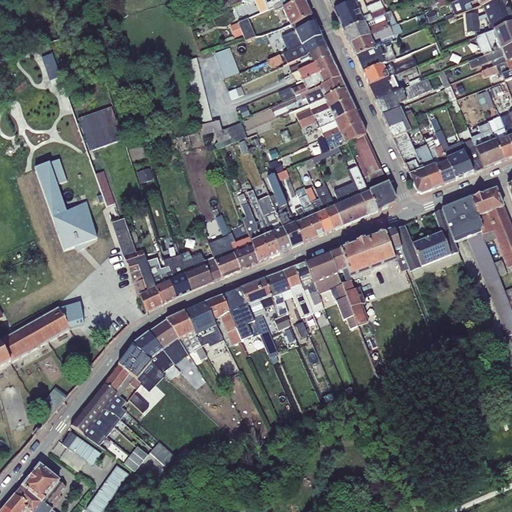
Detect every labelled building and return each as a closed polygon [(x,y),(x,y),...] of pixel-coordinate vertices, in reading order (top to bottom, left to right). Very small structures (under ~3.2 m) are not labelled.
[(242,1),(241,0),(231,0),(224,3),(226,9),(242,1)] [(300,0),(241,0),(242,1),(251,5),(253,0),(260,14),(273,8),(280,5),(282,9),(300,0)] [(311,17),(303,0),(300,0),(282,9),(280,5),(273,8),(275,11),(281,8),(290,27),(292,26),(311,17)] [(328,0),(343,32),(386,13),(380,1),(366,7),(362,0),(328,0)] [(440,8),(436,0),(434,0),(427,3),(431,12),(440,8)] [(483,6),(497,0),(460,0),(450,4),(454,14),(446,18),(447,20),(473,10),(470,3),(477,0),(480,7),(483,6)] [(492,32),(511,24),(511,19),(508,9),(507,10),(505,7),(506,6),(506,5),(504,0),(497,0),(483,6),(486,15),(487,19),(492,32)] [(391,11),(386,13),(343,32),(349,45),(390,28),(397,26),(391,11)] [(434,12),(426,15),(429,24),(437,21),(434,12)] [(487,19),(486,15),(478,18),(478,14),(465,16),(466,34),(480,32),(479,22),(487,19)] [(424,15),(416,18),(421,28),(428,25),(424,15)] [(321,37),(311,17),(292,26),(295,32),(281,39),(288,53),(321,37)] [(248,19),(238,23),(243,36),(245,41),(255,37),(248,19)] [(243,36),(238,23),(230,27),(235,39),(243,36)] [(484,57),(511,45),(511,24),(492,32),(476,39),(477,40),(476,41),(481,55),(483,55),(484,57)] [(390,28),(394,37),(403,32),(399,25),(397,26),(390,28)] [(394,37),(390,28),(349,45),(355,58),(389,44),(392,43),(391,38),(394,37)] [(325,47),(321,37),(288,53),(284,55),(288,64),(299,59),(325,47)] [(395,59),(389,44),(355,58),(363,74),(391,61),(395,59)] [(493,68),(511,60),(511,45),(484,57),(468,63),(471,70),(491,62),(493,68)] [(330,57),(325,47),(299,59),(301,64),(289,69),(291,75),(292,75),(330,57)] [(230,48),(215,54),(224,79),(240,73),(230,48)] [(53,55),(42,59),(50,83),(62,79),(53,55)] [(281,56),(268,62),(271,69),(284,64),(281,56)] [(335,68),(330,57),(292,75),(296,85),(303,82),(335,68)] [(197,59),(184,62),(199,127),(200,127),(201,132),(202,137),(214,134),(222,131),(219,120),(212,122),(197,59)] [(391,61),(363,74),(368,87),(396,75),(417,66),(414,60),(394,69),(391,61)] [(511,79),(511,60),(493,68),(480,73),(481,77),(483,76),(484,79),(498,73),(502,83),(511,79)] [(339,78),(335,68),(303,82),(304,85),(292,90),(291,88),(279,94),(283,102),(295,96),(296,98),(339,78)] [(444,72),(438,75),(445,90),(450,87),(447,80),(445,76),(444,72)] [(368,87),(375,102),(402,90),(396,75),(368,87)] [(345,90),(339,78),(296,98),(297,101),(302,99),(302,101),(306,99),(309,106),(345,90)] [(375,102),(382,116),(400,108),(398,105),(432,90),(427,79),(421,82),(410,87),(402,90),(375,102)] [(419,79),(408,83),(410,87),(421,82),(419,79)] [(462,85),(456,88),(460,97),(466,94),(462,85)] [(241,87),(229,92),(232,100),(244,95),(241,87)] [(450,87),(445,90),(451,104),(456,102),(450,87)] [(350,100),(345,90),(309,106),(310,110),(296,117),(299,123),(350,100)] [(488,92),(477,96),(483,112),(495,108),(488,92)] [(355,113),(350,100),(299,123),(302,129),(316,123),(319,129),(355,113)] [(247,107),(239,110),(243,120),(251,117),(247,107)] [(382,116),(392,139),(409,133),(410,132),(418,129),(410,111),(405,113),(402,107),(400,108),(382,116)] [(112,108),(78,119),(90,152),(123,141),(112,108)] [(504,162),(511,158),(511,149),(499,119),(496,110),(493,111),(496,118),(488,122),(488,124),(504,162)] [(361,124),(355,113),(319,129),(324,140),(361,124)] [(511,113),(499,119),(511,149),(511,113)] [(465,178),(484,170),(472,141),(464,144),(463,143),(448,149),(436,119),(431,122),(436,135),(455,181),(465,177),(465,178)] [(241,123),(222,131),(214,134),(218,144),(215,145),(217,151),(247,138),(241,123)] [(366,136),(361,124),(324,140),(318,142),(323,154),(339,147),(351,142),(366,136)] [(484,170),(504,162),(488,124),(478,128),(480,134),(471,138),(472,141),(484,170)] [(392,139),(396,147),(412,140),(409,133),(392,139)] [(444,186),(455,181),(436,135),(423,140),(426,145),(444,186)] [(387,182),(366,136),(351,142),(357,156),(355,158),(358,167),(364,178),(369,176),(374,188),(387,182)] [(419,159),(416,150),(412,140),(396,147),(405,166),(419,159)] [(432,190),(444,186),(426,145),(416,150),(419,159),(432,190)] [(339,147),(323,154),(321,155),(323,160),(341,153),(339,147)] [(276,149),(269,152),(271,160),(279,157),(276,149)] [(323,160),(321,155),(313,159),(315,164),(323,160)] [(315,164),(313,159),(304,163),(307,171),(316,167),(315,164)] [(419,159),(405,166),(417,193),(421,195),(432,190),(419,159)] [(60,161),(35,169),(64,253),(75,249),(78,254),(98,241),(87,204),(67,213),(58,185),(67,182),(60,161)] [(275,161),(269,164),(274,175),(280,172),(275,161)] [(364,178),(358,167),(349,171),(354,183),(368,216),(378,212),(369,190),(364,178)] [(150,169),(137,172),(140,184),(153,181),(150,169)] [(286,171),(274,175),(277,183),(289,177),(286,171)] [(104,172),(94,175),(106,206),(115,203),(104,172)] [(303,245),(292,218),(277,183),(274,175),(267,178),(274,196),(269,198),(291,250),(303,245)] [(374,188),(369,190),(378,212),(394,205),(396,201),(387,182),(374,188)] [(368,216),(354,183),(333,192),(339,205),(333,207),(342,228),(368,216)] [(342,228),(333,207),(324,186),(316,190),(320,199),(333,232),(342,228)] [(324,235),(305,191),(304,188),(295,192),(302,207),(316,239),(324,235)] [(333,232),(320,199),(316,201),(311,188),(305,191),(324,235),(333,232)] [(269,260),(280,255),(258,203),(253,191),(246,194),(259,222),(255,223),(269,260)] [(494,191),(471,199),(482,230),(480,230),(481,234),(485,244),(496,240),(508,269),(511,267),(511,227),(504,206),(502,206),(497,192),(494,191)] [(258,264),(269,260),(255,223),(243,194),(238,197),(246,218),(242,220),(249,238),(258,264)] [(280,255),(291,250),(269,198),(258,203),(280,255)] [(450,208),(442,211),(454,244),(463,240),(468,239),(481,234),(480,230),(482,230),(471,199),(450,208)] [(139,201),(131,204),(133,212),(141,209),(139,201)] [(316,239),(302,207),(295,210),(297,216),(292,218),(303,245),(316,239)] [(412,246),(404,227),(395,231),(410,270),(411,272),(458,254),(454,244),(442,211),(434,214),(441,235),(412,246)] [(221,216),(214,219),(222,240),(228,237),(228,235),(229,235),(221,216)] [(146,314),(162,306),(152,280),(146,264),(142,251),(136,253),(124,219),(112,224),(137,297),(140,296),(146,314)] [(394,230),(384,234),(395,263),(397,262),(401,274),(410,270),(395,231),(394,230)] [(240,272),(258,264),(249,238),(235,243),(231,234),(230,235),(229,235),(228,235),(228,237),(233,253),(240,272)] [(340,250),(351,280),(395,263),(384,234),(340,250)] [(485,244),(481,234),(468,239),(507,337),(509,336),(511,335),(511,311),(504,292),(498,278),(485,244)] [(233,253),(228,237),(222,240),(208,245),(213,258),(222,279),(240,272),(233,253)] [(340,250),(329,254),(337,275),(342,273),(346,284),(341,286),(345,294),(355,290),(351,280),(340,250)] [(222,279),(213,258),(204,262),(201,255),(192,259),(189,252),(179,256),(184,272),(192,292),(222,279)] [(329,254),(305,264),(318,296),(330,291),(332,294),(334,300),(337,302),(344,322),(347,321),(350,330),(358,328),(345,294),(341,286),(337,275),(329,254)] [(461,262),(458,254),(411,272),(414,281),(461,262)] [(176,298),(192,292),(184,272),(179,256),(163,262),(164,265),(166,269),(168,274),(167,274),(176,298)] [(164,276),(162,271),(162,270),(161,271),(157,260),(146,264),(152,280),(159,276),(160,278),(164,276)] [(494,264),(498,278),(507,274),(501,261),(494,264)] [(305,264),(294,268),(313,314),(324,310),(318,296),(305,264)] [(294,268),(283,273),(290,291),(294,299),(302,319),(313,314),(294,268)] [(168,274),(166,269),(162,271),(164,276),(160,278),(159,276),(152,280),(162,306),(176,298),(167,274),(168,274)] [(283,273),(264,280),(275,306),(278,314),(276,314),(278,319),(275,320),(279,331),(290,327),(286,316),(288,315),(284,303),(281,294),(290,291),(283,273)] [(264,280),(240,289),(260,335),(272,364),(275,363),(273,358),(279,356),(262,317),(266,315),(264,310),(275,306),(264,280)] [(360,288),(355,290),(361,306),(366,304),(360,288)] [(240,289),(222,297),(241,343),(251,338),(251,339),(260,335),(240,289)] [(361,306),(355,290),(345,294),(358,328),(368,323),(361,306)] [(281,294),(284,303),(294,299),(290,291),(281,294)] [(222,297),(205,304),(214,321),(220,318),(232,346),(241,343),(222,297)] [(0,370),(11,364),(69,331),(70,330),(84,327),(80,303),(57,309),(0,341),(0,370)] [(205,304),(184,313),(202,347),(208,344),(210,348),(223,341),(214,321),(205,304)] [(184,313),(166,322),(188,355),(195,351),(201,361),(207,358),(202,347),(184,313)] [(166,322),(148,334),(163,352),(175,366),(188,355),(166,322)] [(302,323),(295,325),(301,339),(308,336),(302,323)] [(148,334),(132,346),(149,362),(163,352),(148,334)] [(511,344),(509,336),(507,337),(493,342),(511,379),(511,344)] [(132,346),(118,365),(142,384),(141,386),(149,394),(166,377),(149,362),(132,346)] [(118,365),(103,385),(120,398),(129,385),(137,391),(141,386),(142,384),(118,365)] [(103,385),(94,397),(121,419),(126,412),(121,408),(126,403),(120,398),(103,385)] [(49,418),(66,397),(55,388),(38,409),(49,418)] [(345,392),(337,395),(342,405),(349,402),(345,392)] [(332,394),(323,397),(325,404),(334,400),(332,394)] [(134,396),(129,400),(141,412),(146,407),(134,396)] [(94,397),(86,407),(114,428),(121,419),(94,397)] [(86,407),(79,416),(106,438),(114,428),(86,407)] [(79,416),(70,427),(99,447),(106,438),(79,416)] [(71,433),(62,445),(68,449),(86,462),(93,467),(102,455),(71,433)] [(159,443),(150,453),(155,458),(164,448),(159,443)] [(137,447),(133,453),(143,460),(148,455),(137,447)] [(164,448),(155,458),(160,463),(169,453),(164,448)] [(86,462),(68,449),(60,460),(79,473),(86,462)] [(133,453),(128,459),(139,466),(143,460),(133,453)] [(175,458),(169,453),(160,463),(166,468),(175,458)] [(128,459),(124,464),(135,472),(139,466),(128,459)] [(39,466),(22,487),(52,511),(58,505),(57,504),(62,497),(60,496),(66,488),(39,466)] [(117,467),(113,473),(124,481),(128,475),(117,467)] [(113,473),(108,479),(120,487),(124,481),(113,473)] [(104,485),(115,493),(120,487),(108,479),(104,485)] [(100,491),(111,499),(115,493),(104,485),(100,491)] [(22,487),(15,497),(22,503),(23,502),(26,504),(24,507),(29,511),(30,511),(53,511),(52,511),(22,487)] [(95,497),(107,505),(111,499),(100,491),(95,497)] [(15,497),(5,508),(9,511),(30,511),(29,511),(24,507),(26,504),(23,502),(22,503),(15,497)] [(95,497),(91,504),(102,511),(107,505),(95,497)]
